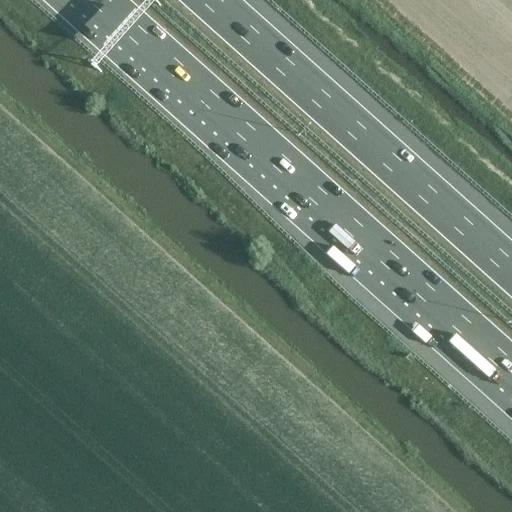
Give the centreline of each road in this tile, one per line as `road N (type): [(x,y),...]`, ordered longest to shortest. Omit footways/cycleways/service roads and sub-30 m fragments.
road 1 (motorway): [(97,0),(511,371)]
road 2 (motorway): [(511,270),(210,0)]
